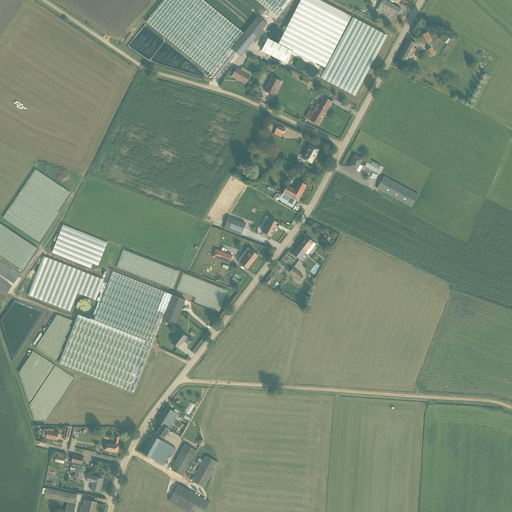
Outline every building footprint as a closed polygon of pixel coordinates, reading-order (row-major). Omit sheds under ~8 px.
[(230,51),(252,23),(222,0),(163,0),(145,23),(209,77),(230,51)] [(255,0),(277,17),(291,0),(255,0)] [(387,36),(317,0),(303,0),(281,42),(326,66),(319,79),(355,98),(387,36)] [(392,23),(400,10),(382,0),(380,0),(374,13),(392,23)] [(252,23),(230,51),(239,58),(252,43),(255,45),(265,33),(252,23)] [(419,33),(421,43),(429,41),(426,31),(419,33)] [(434,33),(428,36),(432,46),(439,43),(437,38),(436,38),(434,33)] [(415,44),(407,40),(396,58),(405,63),(410,55),(412,56),(416,50),(413,48),(415,44)] [(430,46),(424,49),(427,54),(433,51),(430,46)] [(229,75),(244,84),(249,76),(234,67),(229,75)] [(264,94),(273,99),(281,84),(272,80),(264,94)] [(304,118),(316,125),(330,102),(322,97),(317,105),(316,104),(311,112),(309,110),(304,118)] [(276,128),(272,135),(280,139),(283,132),(276,128)] [(300,158),(310,164),(319,150),(309,144),(300,158)] [(346,167),(355,171),(362,159),(353,154),(346,167)] [(361,167),(377,174),(380,167),(372,163),(371,165),(363,162),(361,167)] [(417,195),(383,176),(377,187),(412,205),(417,195)] [(280,194),(296,202),(305,186),(296,181),(292,189),(285,185),(280,194)] [(259,232),(269,238),(278,224),(268,218),(259,232)] [(233,220),(229,227),(241,233),(245,226),(233,220)] [(108,242),(63,225),(51,254),(90,269),(92,264),(99,266),(108,242)] [(315,246),(304,237),(290,254),(298,261),(304,253),(307,255),(315,246)] [(231,253),(211,251),(210,260),(231,262),(231,253)] [(245,270),(256,256),(249,251),(238,265),(245,270)] [(142,271),(142,274),(145,273),(145,278),(147,276),(158,280),(153,271),(156,269),(154,269),(152,264),(145,262),(144,268),(139,266),(141,265),(141,263),(139,261),(138,265),(136,261),(134,261),(132,257),(125,256),(125,263),(122,265),(129,271),(133,271),(133,270),(136,270),(136,274),(140,276),(140,268),(144,268),(144,272),(142,271)] [(103,279),(42,259),(29,297),(70,313),(78,292),(96,299),(103,279)] [(303,277),(291,268),(287,273),(299,282),(303,277)] [(112,272),(91,323),(80,318),(61,363),(132,392),(162,320),(172,297),(112,272)] [(216,311),(223,289),(206,284),(204,289),(202,288),(200,293),(197,292),(196,295),(193,295),(191,302),(201,305),(201,306),(216,311)] [(185,303),(172,297),(162,320),(177,325),(185,303)] [(94,311),(94,307),(94,304),(92,301),(87,299),(83,299),(80,301),(78,304),(77,307),(80,313),(82,315),(85,316),(89,315),(92,314),(94,311)] [(189,344),(193,340),(181,331),(172,343),(179,348),(184,341),(189,344)] [(165,426),(174,412),(166,407),(157,421),(162,424),(165,426)] [(171,430),(165,426),(162,424),(157,433),(165,439),(171,430)] [(71,429),(66,428),(63,440),(69,441),(71,429)] [(178,428),(174,434),(181,438),(184,433),(178,428)] [(46,438),(46,439),(57,441),(57,440),(60,440),(61,435),(58,434),(59,433),(54,432),(55,430),(48,429),(48,430),(44,429),(42,437),(46,438)] [(106,443),(104,451),(118,454),(120,446),(118,446),(120,437),(116,436),(114,445),(106,443)] [(151,439),(142,455),(162,466),(167,455),(170,457),(173,453),(174,451),(151,439)] [(197,447),(207,453),(210,447),(200,441),(197,447)] [(198,450),(184,442),(169,468),(183,476),(198,450)] [(52,462),(61,463),(61,455),(52,454),(52,462)] [(81,463),(83,458),(73,455),(70,470),(76,472),(75,478),(76,478),(75,481),(79,482),(84,463),(81,463)] [(191,485),(201,491),(215,464),(206,458),(191,485)] [(85,489),(100,493),(104,479),(89,475),(85,489)] [(169,501),(189,511),(202,511),(209,501),(179,484),(169,501)] [(72,511),(75,494),(47,489),(45,498),(67,502),(64,511),(72,511)] [(79,511),(95,511),(98,502),(82,499),(79,511)]
